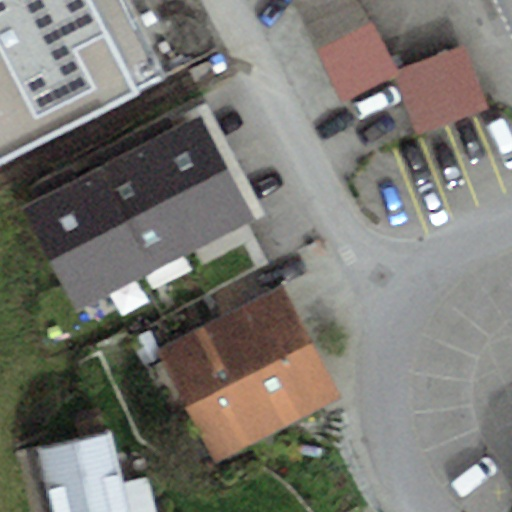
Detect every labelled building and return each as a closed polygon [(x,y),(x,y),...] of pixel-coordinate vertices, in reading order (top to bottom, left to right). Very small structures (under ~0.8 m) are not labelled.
[(0,0),(0,161),(161,80),(120,0),(0,0)] [(396,70),(355,0),(291,0),(342,101),(397,79),(400,78),(396,70)] [(464,47),(396,70),(400,78),(397,79),(415,135),(489,108),(464,47)] [(186,257),(255,222),(202,119),(133,153),(186,257)] [(186,257),(133,153),(83,179),(135,282),(186,257)] [(135,282),(83,179),(23,209),(76,312),(135,282)] [(216,466),(339,399),(278,288),(155,355),(216,466)] [(129,511),(112,433),(38,449),(51,511),(129,511)]
